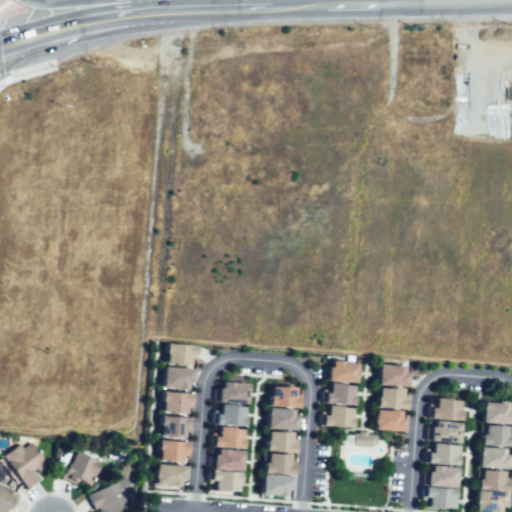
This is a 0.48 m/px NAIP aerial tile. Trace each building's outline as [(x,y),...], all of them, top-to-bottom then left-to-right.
[(189,345),(160,344),(159,365),(184,366),(184,354),(189,354),(189,345)] [(320,380),(350,382),(351,363),(326,362),(326,370),(320,369),(320,380)] [(375,365),(374,384),(403,386),(403,377),(398,376),(398,366),(375,365)] [(187,369),(158,368),(157,389),(182,390),(182,378),(187,378),(187,369)] [(210,402),(240,403),(241,384),(216,383),(216,391),(210,390),(210,402)] [(319,403),(349,405),(349,386),(325,384),(325,392),(319,392),(319,403)] [(265,386),(264,406),(293,408),(293,398),(288,398),(289,388),(265,386)] [(372,389),(371,408),(400,410),(401,401),(396,400),(396,391),(372,389)] [(186,394),(157,393),(157,414),(181,415),(181,403),(186,403),(186,394)] [(424,417),(455,421),(455,411),(452,411),(452,401),(431,399),(430,410),(424,410),(424,417)] [(505,423),(476,421),(477,402),(502,404),(502,411),(506,411),(505,423)] [(209,425),(239,427),(239,408),(215,406),(215,414),(209,414),(209,425)] [(317,426),(347,427),(348,408),(324,407),(323,415),(318,415),(317,426)] [(264,408),(264,428),(292,430),(293,420),(288,420),(288,410),(264,408)] [(372,412),(371,431),(399,433),(400,424),(395,423),(395,413),(372,412)] [(184,418),(155,417),(154,438),(178,439),(179,427),(183,427),(184,418)] [(423,441),(453,442),(454,423),(429,422),(429,430),(423,430),(423,441)] [(506,448),(476,446),(477,427),(503,429),(503,436),(506,436),(506,448)] [(207,447),(237,448),(238,429),(213,428),(213,436),(207,436),(207,447)] [(261,432),(260,451),(289,453),(290,444),(284,443),(285,433),(261,432)] [(350,445),(373,446),(374,433),(350,432),(350,445)] [(182,443),(153,442),(152,463),(176,464),(177,452),(182,452),(182,443)] [(0,453),(0,461),(22,490),(34,481),(27,473),(30,470),(34,475),(44,467),(26,444),(18,450),(13,444),(0,453)] [(420,464),(450,465),(450,446),(426,445),(426,453),(420,453),(420,464)] [(503,469),(473,467),(474,448),(500,450),(500,457),(503,457),(503,469)] [(56,479),(69,451),(95,463),(85,485),(73,479),(70,485),(56,479)] [(205,469),(235,471),(235,452),(211,451),(211,459),(205,458),(205,469)] [(260,453),(259,473),(288,475),(288,466),(283,465),(283,455),(260,453)] [(181,468),(152,467),(151,488),(176,489),(176,477),(181,477),(181,468)] [(419,487),(449,489),(450,470),(425,468),(425,476),(419,476),(419,487)] [(501,491),(472,489),(473,470),(499,472),(498,479),(502,479),(501,491)] [(205,473),(235,475),(235,483),(232,483),(232,493),(209,492),(209,484),(204,483),(205,473)] [(258,477),(286,479),(285,492),(281,492),(280,497),(257,495),(258,477)] [(83,496),(119,480),(130,503),(111,511),(96,511),(94,507),(89,509),(83,496)] [(448,510),(448,492),(418,490),(417,502),(422,502),(421,508),(448,510)] [(0,511),(0,491),(15,498),(9,510),(3,507),(0,511)] [(471,511),(472,493),(500,495),(500,508),(495,508),(495,511),(471,511)]
